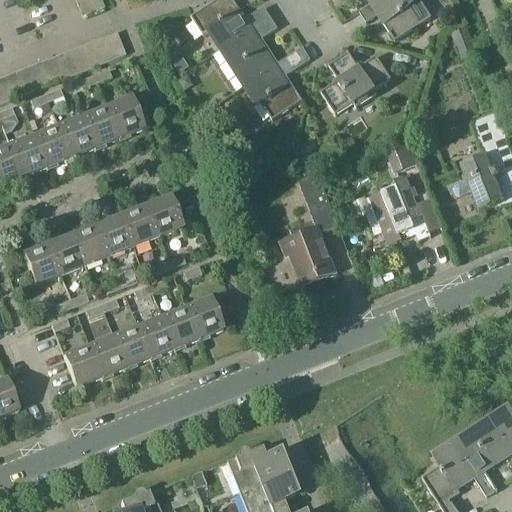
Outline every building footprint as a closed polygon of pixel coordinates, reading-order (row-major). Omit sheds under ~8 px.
[(97,0),(74,0),(78,8),(97,0)] [(104,10),(99,0),(97,0),(78,8),(82,19),(104,10)] [(194,18),(191,20),(203,39),(209,35),(221,53),(271,21),(264,10),(246,22),(241,25),(237,18),(241,15),(231,0),(221,0),(201,13),(194,18)] [(382,0),(371,7),(360,15),(366,25),(382,15),(387,22),(382,24),(395,44),(422,26),(431,20),(420,3),(415,6),(410,0),(382,0)] [(271,21),(221,53),(245,89),(279,67),(278,66),(266,48),(262,50),(258,44),(278,31),(271,21)] [(468,30),(467,31),(451,37),(461,63),(478,56),(468,30)] [(106,39),(114,61),(126,57),(117,35),(106,39)] [(106,39),(95,44),(103,66),(114,61),(106,39)] [(84,48),(92,70),(103,66),(95,44),(84,48)] [(84,48),(73,53),(81,75),(92,70),(84,48)] [(279,67),(245,89),(257,108),(261,106),(272,124),(303,104),(290,84),(285,87),(282,81),(311,62),(303,50),(278,66),(279,67)] [(81,75),(73,53),(61,57),(70,79),(81,75)] [(339,84),(321,95),(336,118),(353,107),(356,111),(377,98),(374,93),(391,82),(377,59),(359,71),(349,55),(328,68),(339,84)] [(70,79),(61,57),(50,62),(58,84),(70,79)] [(189,69),(182,59),(173,65),(179,75),(189,69)] [(50,62),(38,66),(47,88),(58,84),(50,62)] [(47,88),(38,66),(27,70),(36,92),(47,88)] [(27,70),(16,75),(25,97),(36,92),(27,70)] [(108,73),(94,79),(97,86),(110,80),(108,73)] [(25,97),(16,75),(5,79),(14,101),(25,97)] [(183,94),(194,88),(188,77),(178,82),(183,94)] [(5,79),(0,81),(0,99),(3,106),(14,101),(5,79)] [(81,92),(97,86),(94,79),(78,85),(81,92)] [(60,92),(45,98),(48,105),(62,99),(60,92)] [(33,111),(48,105),(45,98),(31,103),(33,111)] [(131,100),(106,110),(118,142),(143,132),(131,100)] [(106,110),(82,119),(95,151),(118,142),(106,110)] [(12,111),(0,115),(0,124),(15,118),(12,111)] [(455,186),(452,192),(455,197),(460,199),(471,195),(479,215),(496,209),(497,211),(511,205),(511,154),(498,117),(474,126),(483,152),(486,160),(462,169),(467,182),(466,182),(455,186)] [(82,119),(57,129),(70,161),(95,151),(82,119)] [(57,129),(33,139),(46,171),(70,161),(57,129)] [(33,139),(9,148),(22,180),(46,171),(33,139)] [(394,177),(418,168),(409,145),(385,154),(394,177)] [(0,152),(0,188),(22,180),(9,148),(0,152)] [(286,152),(284,157),(287,162),(293,161),(295,156),(292,152),(286,152)] [(294,242),(281,246),(286,259),(290,258),(302,288),(335,275),(318,232),(324,229),(325,234),(338,229),(319,180),(300,187),(314,224),(290,233),(294,242)] [(375,199),(366,202),(373,220),(368,222),(372,233),(375,239),(383,236),(388,249),(401,244),(399,238),(413,232),(418,244),(430,240),(429,236),(443,230),(432,202),(415,209),(413,202),(417,201),(409,180),(394,186),(394,187),(396,186),(398,190),(385,195),(375,199)] [(382,188),(372,192),(375,199),(385,195),(382,188)] [(170,200),(146,209),(158,241),(183,231),(170,200)] [(146,209),(121,219),(134,250),(158,241),(146,209)] [(121,219),(97,228),(109,260),(134,250),(121,219)] [(97,228),(73,238),(85,269),(109,260),(97,228)] [(73,238),(48,248),(61,279),(85,269),(73,238)] [(48,248),(24,257),(36,289),(61,279),(48,248)] [(167,265),(170,272),(185,266),(182,259),(167,265)] [(155,277),(170,272),(167,265),(152,270),(155,277)] [(201,277),(198,269),(183,275),(186,283),(201,277)] [(119,284),(121,291),(137,285),(134,278),(119,284)] [(163,283),(149,289),(152,296),(166,290),(163,283)] [(106,296),(121,291),(119,284),(104,290),(106,296)] [(136,302),(152,296),(149,289),(134,295),(136,302)] [(70,303),(73,310),(88,304),(86,297),(70,303)] [(210,301),(186,311),(198,343),(223,333),(210,301)] [(73,310),(70,303),(56,309),(58,316),(73,310)] [(104,315),(118,310),(115,303),(101,308),(104,315)] [(88,321),(104,315),(101,308),(86,314),(88,321)] [(186,311),(161,321),(174,352),(198,343),(186,311)] [(161,321),(137,330),(150,362),(174,352),(161,321)] [(66,322),(51,327),(54,335),(69,329),(66,322)] [(137,330),(113,340),(125,371),(150,362),(137,330)] [(113,340),(89,349),(101,381),(125,371),(113,340)] [(89,349),(64,359),(76,390),(101,381),(89,349)] [(6,381),(0,383),(0,420),(18,413),(6,381)] [(511,417),(510,414),(491,426),(511,458),(511,456),(511,417)] [(491,426),(455,449),(475,481),(487,500),(497,493),(485,474),(511,458),(491,426)] [(440,470),(422,481),(442,511),(457,511),(451,502),(460,496),(457,492),(475,481),(455,449),(435,462),(440,470)] [(238,460),(227,464),(239,496),(286,478),(278,457),(266,461),(262,450),(249,456),(245,453),(241,453),(238,456),(238,460)] [(192,478),(197,491),(206,487),(204,484),(208,482),(205,474),(201,476),(201,475),(192,478)] [(286,478),(239,496),(245,511),(286,511),(283,504),(294,499),(286,478)] [(123,511),(159,511),(152,494),(145,496),(142,494),(138,494),(135,497),(134,501),(121,506),(123,511)]
